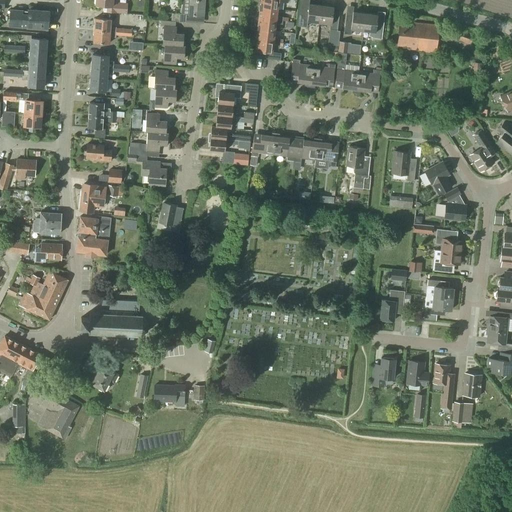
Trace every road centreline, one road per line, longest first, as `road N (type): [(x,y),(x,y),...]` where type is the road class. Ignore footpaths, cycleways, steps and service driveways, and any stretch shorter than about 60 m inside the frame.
road 1 (residential): [(487,193),(474,189),(434,130),(286,106),(218,36)]
road 2 (residential): [(377,339),(459,345),(479,283),(487,193)]
road 3 (residential): [(54,325),(73,287),(63,146)]
road 4 (residential): [(183,189),(202,47),(218,36)]
road 5 (residential): [(63,146),(72,0)]
road 6 (residential): [(54,325),(92,343),(188,361)]
